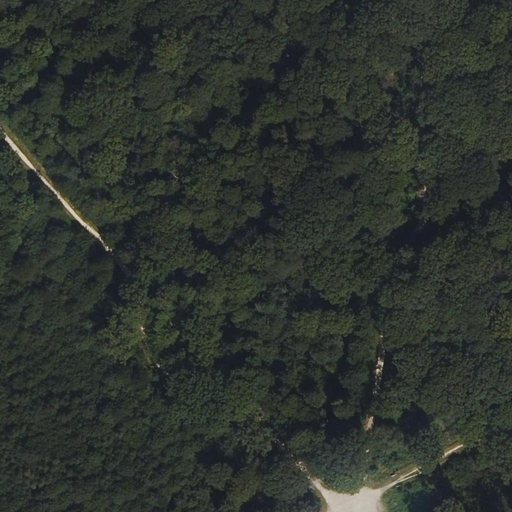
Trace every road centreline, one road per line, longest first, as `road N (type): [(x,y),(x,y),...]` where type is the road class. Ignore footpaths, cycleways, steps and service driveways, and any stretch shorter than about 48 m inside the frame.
road 1 (track): [(355,511),(227,388),(168,377),(153,362),(141,287),(0,129)]
road 2 (track): [(437,0),(418,121),(430,204),(395,259),(365,511)]
